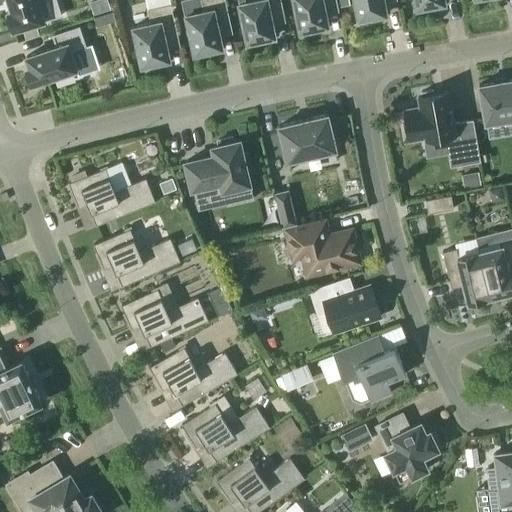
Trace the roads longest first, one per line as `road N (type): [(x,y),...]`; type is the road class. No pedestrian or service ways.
road 1 (residential): [(186,511),(98,366),(10,148)]
road 2 (residential): [(10,148),(360,71)]
road 3 (residential): [(436,353),(406,281),(360,71)]
road 4 (residential): [(360,71),(511,43)]
